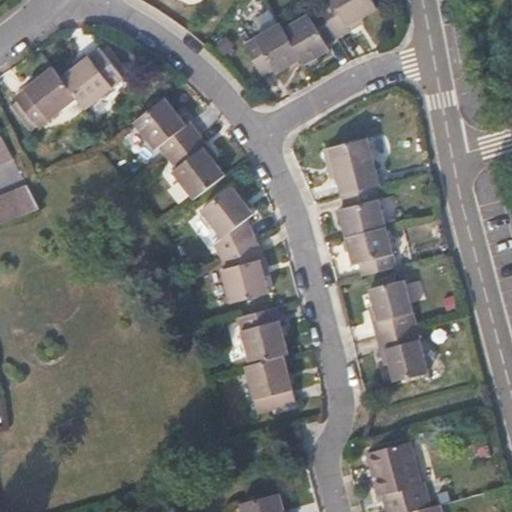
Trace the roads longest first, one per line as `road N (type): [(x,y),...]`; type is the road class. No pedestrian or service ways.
road 1 (residential): [(348,511),(294,209),(258,134)]
road 2 (residential): [(511,392),(429,55)]
road 3 (unknown): [(0,106),(57,226),(22,371)]
road 4 (residential): [(258,134),(204,71),(97,0)]
road 5 (residential): [(258,134),(429,55)]
